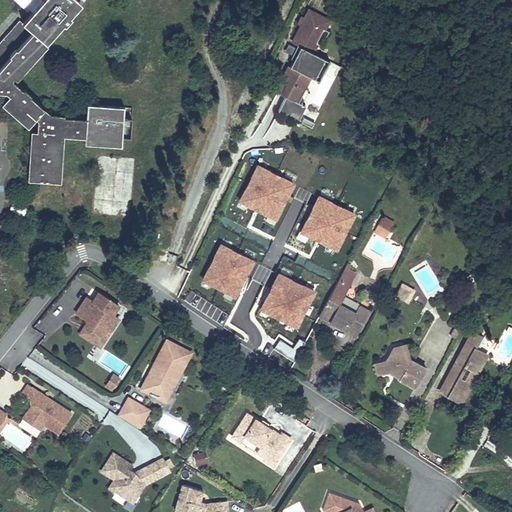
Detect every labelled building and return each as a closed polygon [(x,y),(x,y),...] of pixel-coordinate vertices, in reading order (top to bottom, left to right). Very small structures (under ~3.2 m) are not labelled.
[(0,92),(6,93),(9,96),(2,103),(29,126),(35,119),(38,121),(37,132),(33,132),(29,181),(59,183),(63,135),(85,137),(85,144),(122,146),(122,137),(131,138),(132,118),(124,118),(124,106),(87,104),(87,119),(64,118),(64,116),(50,115),(30,97),(31,95),(23,88),(22,90),(12,81),(13,76),(17,79),(47,44),(45,42),(62,22),(65,25),(71,17),(68,15),(79,2),(78,0),(83,0),(43,0),(24,24),(19,21),(0,42),(0,92)] [(282,76),(274,90),(287,97),(279,113),(291,119),(291,118),(299,121),(306,107),(302,105),(303,103),(301,105),(299,103),(306,89),(304,88),(310,76),(313,69),(306,65),(313,52),(325,29),(319,26),(323,18),(311,12),(307,18),(304,16),(299,24),(303,26),(295,43),(299,45),(292,58),(295,59),(285,77),(282,76)] [(319,26),(325,29),(329,21),(323,18),(319,26)] [(330,61),(313,52),(306,65),(313,69),(310,76),(320,81),(330,61)] [(304,118),(302,123),(312,128),(315,123),(304,118)] [(245,195),(230,224),(242,230),(256,201),(245,195)] [(317,195),(301,232),(337,248),(353,211),(317,195)] [(26,210),(25,201),(11,203),(13,212),(26,210)] [(381,214),(372,231),(385,238),(394,221),(381,214)] [(238,276),(249,286),(261,272),(264,273),(263,278),(262,282),(289,295),(301,272),(315,270),(312,245),(298,247),(297,236),(280,238),(265,230),(249,262),(248,261),(238,276)] [(319,316),(346,331),(353,318),(363,323),(370,311),(358,305),(355,312),(339,304),(356,272),(345,267),(319,316)] [(261,272),(255,279),(262,282),(263,278),(264,273),(261,272)] [(408,303),(415,289),(401,282),(394,295),(408,303)] [(103,332),(111,331),(118,320),(112,316),(118,307),(97,294),(91,303),(85,299),(75,315),(85,321),(86,325),(88,333),(84,338),(95,345),(103,332)] [(353,318),(346,331),(356,336),(363,323),(353,318)] [(84,338),(88,333),(86,325),(79,335),(84,338)] [(450,336),(454,339),(459,332),(454,329),(450,336)] [(100,348),(111,331),(103,332),(95,345),(100,348)] [(473,331),(463,350),(470,354),(472,351),(482,355),(474,371),(477,372),(487,354),(474,347),(480,335),(473,331)] [(168,342),(167,341),(152,368),(156,370),(158,366),(155,364),(168,342)] [(175,346),(168,342),(155,364),(158,366),(156,370),(152,368),(141,388),(148,392),(148,393),(155,397),(155,396),(163,400),(175,380),(169,377),(171,373),(174,375),(187,352),(180,349),(181,347),(175,344),(175,346)] [(406,344),(394,347),(404,353),(408,352),(406,344)] [(381,361),(385,373),(389,372),(393,371),(401,375),(399,378),(399,379),(414,388),(426,368),(411,360),(408,352),(404,353),(394,347),(387,360),(381,361)] [(463,350),(440,391),(461,402),(477,372),(474,371),(482,355),(472,351),(470,354),(463,350)] [(190,354),(187,352),(174,375),(171,373),(169,377),(175,380),(176,381),(190,354)] [(378,375),(385,373),(381,361),(374,363),(378,375)] [(110,390),(117,379),(112,375),(105,387),(110,390)] [(46,398),(28,386),(23,394),(32,401),(21,418),(30,424),(32,420),(35,420),(42,425),(56,434),(69,414),(50,401),(48,403),(44,401),(46,398)] [(127,400),(117,415),(137,428),(147,413),(127,400)] [(258,424),(245,415),(229,438),(238,444),(242,438),(247,431),(254,436),(250,443),(258,448),(253,454),(262,460),(264,458),(273,465),(286,446),(276,439),(278,437),(265,429),(258,424)] [(38,430),(42,425),(35,420),(32,420),(30,424),(38,430)] [(247,431),(242,438),(250,443),(254,436),(247,431)] [(206,450),(193,453),(196,465),(208,463),(206,450)] [(145,483),(138,469),(132,472),(130,474),(126,471),(127,469),(130,465),(110,452),(98,470),(111,479),(117,483),(112,491),(125,500),(131,491),(135,494),(142,484),(145,483)] [(160,458),(152,463),(159,476),(167,472),(160,458)] [(273,465),(264,458),(262,460),(261,462),(270,469),(273,465)] [(159,476),(152,463),(138,469),(145,483),(159,476)] [(314,465),(315,472),(322,470),(320,463),(314,465)] [(117,483),(111,479),(106,487),(112,491),(117,483)] [(199,492),(179,486),(171,511),(174,511),(223,511),(223,503),(203,505),(196,503),(199,492)] [(135,494),(131,491),(125,500),(129,503),(135,494)] [(325,496),(319,511),(357,511),(355,507),(347,511),(342,509),(344,503),(325,496)]
